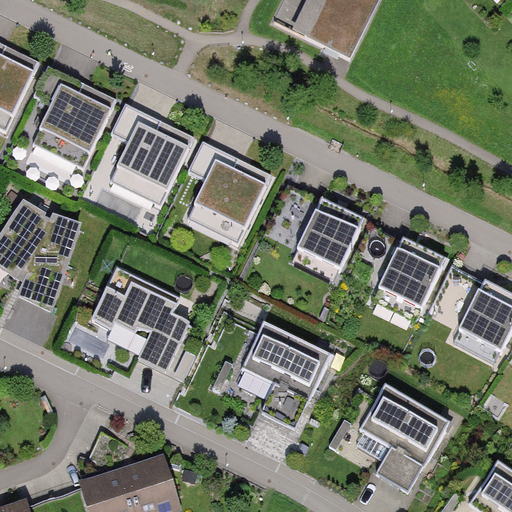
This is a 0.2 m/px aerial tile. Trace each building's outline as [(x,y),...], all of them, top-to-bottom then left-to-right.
[(313,0),(294,38),(348,66),(381,0),(313,0)] [(0,131),(8,135),(41,65),(0,46),(0,131)] [(58,103),(37,148),(87,172),(118,105),(49,72),(38,93),(58,103)] [(134,147),(115,186),(164,209),(197,142),(128,109),(115,138),(134,147)] [(211,185),(192,225),(240,247),(272,178),(205,146),(191,176),(211,185)] [(288,195),(271,235),(346,268),(369,218),(319,197),(315,207),(288,195)] [(51,318),(85,231),(58,220),(54,229),(47,225),(50,220),(29,208),(0,245),(0,275),(18,288),(27,275),(31,277),(20,301),(51,318)] [(370,232),(352,271),(428,305),(450,255),(401,233),(396,244),(370,232)] [(191,327),(204,303),(128,265),(100,321),(122,333),(126,324),(142,333),(146,325),(165,335),(150,363),(179,377),(202,333),(191,327)] [(458,272),(435,308),(506,352),(511,342),(511,291),(489,278),(483,287),(458,272)] [(293,436),(329,364),(257,328),(235,373),(269,390),(255,418),(293,436)] [(412,501),(457,434),(390,390),(363,432),(394,452),(377,478),(412,501)] [(182,511),(167,465),(125,478),(135,511),(182,511)] [(511,511),(511,472),(504,467),(474,507),(480,511),(511,511)] [(135,511),(125,478),(82,492),(87,511),(135,511)]
